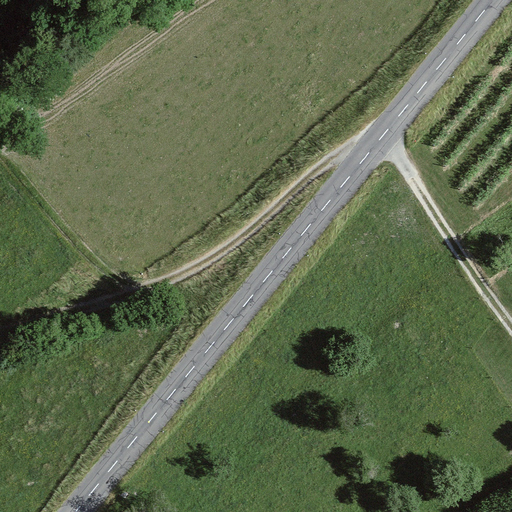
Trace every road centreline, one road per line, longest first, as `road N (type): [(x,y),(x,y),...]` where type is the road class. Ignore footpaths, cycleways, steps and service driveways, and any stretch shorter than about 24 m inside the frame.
road 1 (tertiary): [(59,511),(493,0)]
road 2 (unknown): [(511,320),(385,127)]
